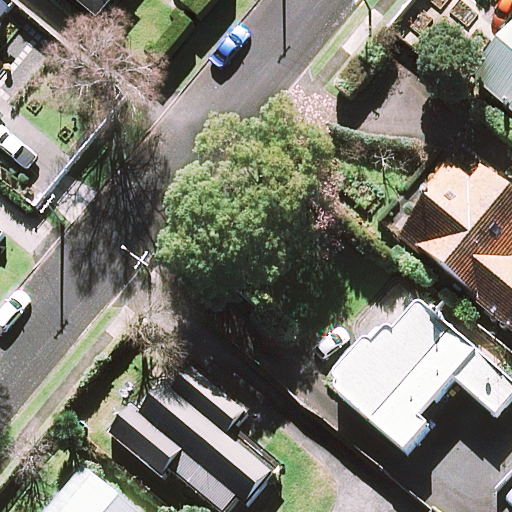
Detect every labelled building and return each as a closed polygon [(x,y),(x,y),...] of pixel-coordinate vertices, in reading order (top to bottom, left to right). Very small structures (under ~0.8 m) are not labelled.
[(66,0),(101,28),(124,0),(66,0)] [(0,36),(12,22),(0,11),(0,36)] [(511,44),(478,85),(511,113),(511,44)] [(511,193),(472,161),(404,243),(511,331),(511,193)] [(511,407),(511,382),(423,303),(377,353),(370,347),(333,387),(412,459),(437,431),(427,422),(460,385),(500,421),(511,407)] [(250,416),(191,362),(120,441),(166,483),(175,473),(217,511),(244,511),(277,477),(232,436),(250,416)] [(133,511),(89,474),(56,511),(133,511)]
